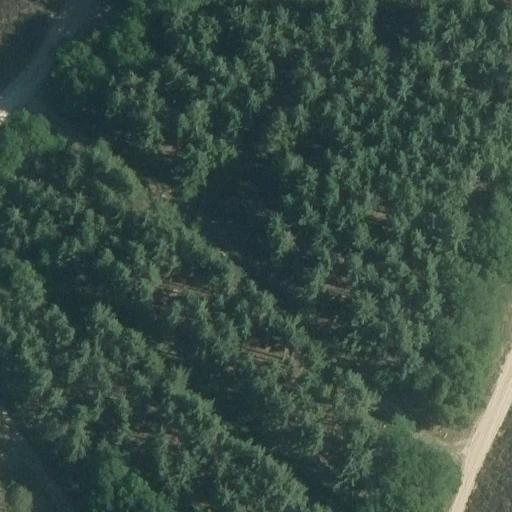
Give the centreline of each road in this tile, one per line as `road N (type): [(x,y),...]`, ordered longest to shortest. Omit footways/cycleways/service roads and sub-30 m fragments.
road 1 (track): [(473,468),(431,444),(18,90)]
road 2 (track): [(71,12),(141,28),(206,29),(511,15)]
road 3 (track): [(511,377),(455,511)]
road 4 (track): [(0,108),(40,64),(76,0)]
